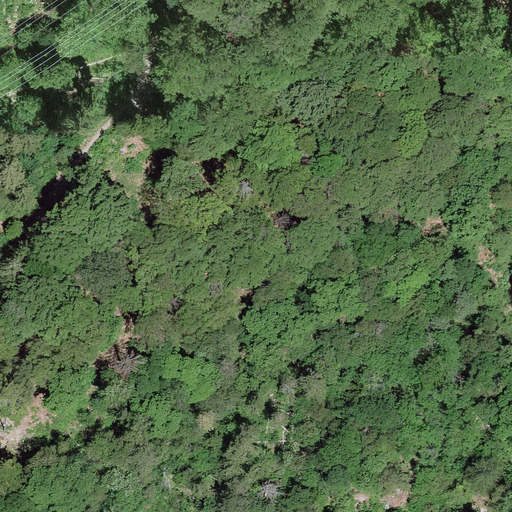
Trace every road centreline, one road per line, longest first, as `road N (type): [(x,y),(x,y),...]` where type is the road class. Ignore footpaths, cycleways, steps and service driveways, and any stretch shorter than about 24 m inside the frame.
road 1 (track): [(0,381),(100,256),(335,54),(419,0)]
road 2 (track): [(146,60),(121,112),(69,169),(0,281)]
road 3 (track): [(0,95),(133,53),(146,60)]
